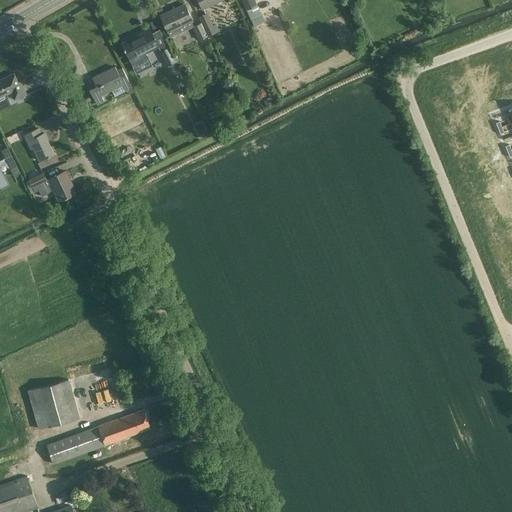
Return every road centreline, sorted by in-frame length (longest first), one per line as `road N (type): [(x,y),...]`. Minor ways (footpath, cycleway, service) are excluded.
road 1 (unclassified): [(248,511),(113,201),(18,22)]
road 2 (residential): [(507,335),(401,74),(511,35)]
